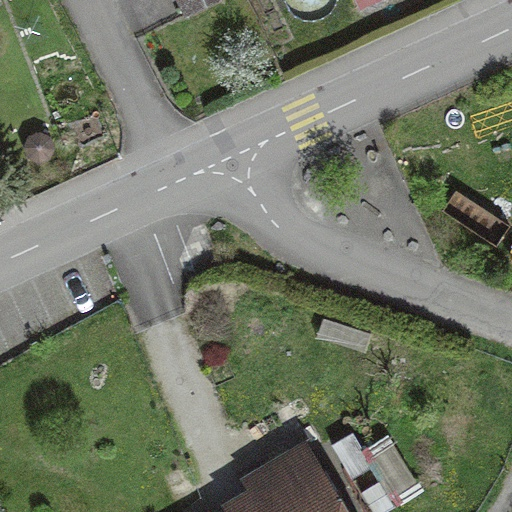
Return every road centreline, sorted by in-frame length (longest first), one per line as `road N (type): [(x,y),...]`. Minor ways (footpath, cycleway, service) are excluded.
road 1 (residential): [(197,169),(387,280),(511,325)]
road 2 (residential): [(197,169),(511,26)]
road 3 (residential): [(0,262),(197,169)]
road 4 (residential): [(197,169),(101,0)]
